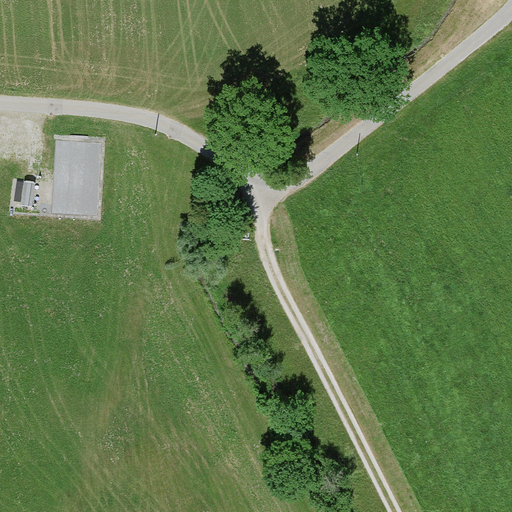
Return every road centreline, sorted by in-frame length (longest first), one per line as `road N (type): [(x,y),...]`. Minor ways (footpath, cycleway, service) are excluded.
road 1 (unclassified): [(0,101),(146,115),(216,151),(263,198),(334,154),(511,9)]
road 2 (track): [(263,198),(276,268),(399,511)]
